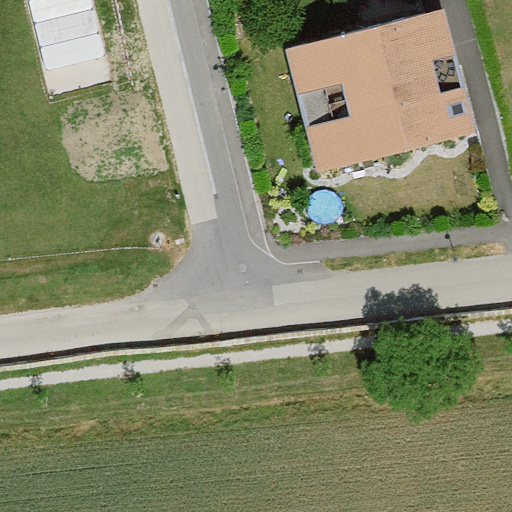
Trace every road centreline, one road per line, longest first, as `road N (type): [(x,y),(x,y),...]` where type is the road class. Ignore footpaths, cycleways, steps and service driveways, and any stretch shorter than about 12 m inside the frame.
road 1 (residential): [(511,274),(249,301),(178,0)]
road 2 (track): [(249,301),(0,336)]
